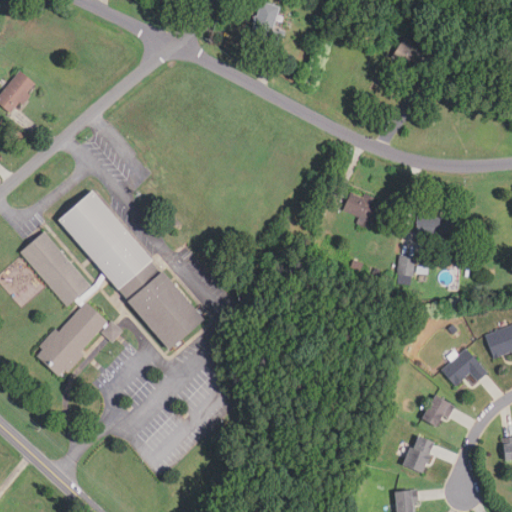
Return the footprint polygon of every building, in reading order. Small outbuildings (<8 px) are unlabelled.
[(279,7),(260,1),(248,39),(279,48),(285,31),(272,27),(279,7)] [(391,57),(416,74),(429,55),(403,38),(391,57)] [(39,86),(23,70),(0,93),(0,103),(11,114),(39,86)] [(57,220),(118,289),(152,260),(90,189),(57,220)] [(382,230),(393,208),(353,189),(343,211),(382,230)] [(418,237),(460,238),(461,217),(419,216),(418,237)] [(19,251),(67,307),(91,286),(43,230),(19,251)] [(413,257),(400,256),(399,274),(412,275),(413,257)] [(161,270),(126,300),(167,348),(203,318),(161,270)] [(84,302),(59,331),(55,328),(38,346),(41,349),(35,356),(58,377),(108,320),(84,302)] [(494,358),(511,353),(511,325),(487,333),(494,358)] [(441,368),(454,386),(472,374),(478,382),(488,374),(469,348),(441,368)] [(443,429),(456,405),(437,394),(423,418),(443,429)] [(426,473),(438,442),(417,434),(405,464),(426,473)] [(503,459),(511,459),(511,437),(503,437),(503,459)] [(396,511),(416,511),(416,491),(396,491),(396,511)]
